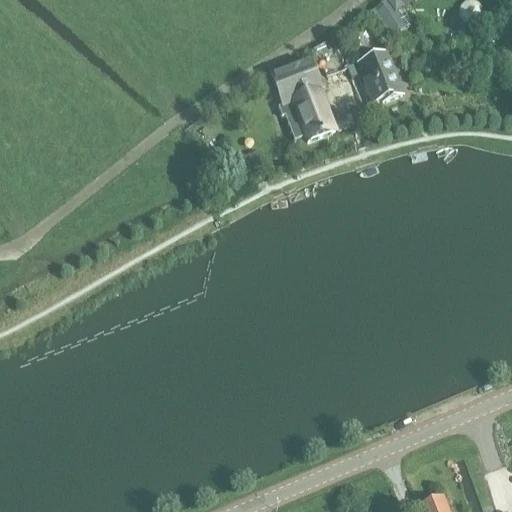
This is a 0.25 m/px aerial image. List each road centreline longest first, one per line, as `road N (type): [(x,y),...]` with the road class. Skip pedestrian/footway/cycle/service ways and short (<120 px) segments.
road 1 (track): [(0,255),(23,247),(111,173),(358,0)]
road 2 (tertiary): [(235,511),(511,395)]
